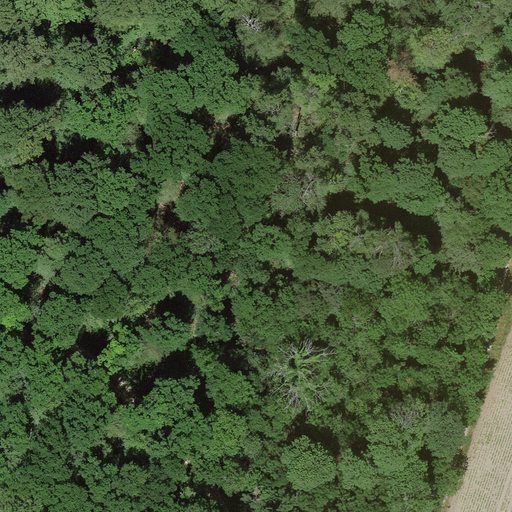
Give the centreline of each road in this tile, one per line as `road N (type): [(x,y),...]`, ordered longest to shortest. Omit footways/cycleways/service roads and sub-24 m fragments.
road 1 (track): [(0,308),(59,301),(144,362),(222,511)]
road 2 (track): [(439,511),(511,245)]
